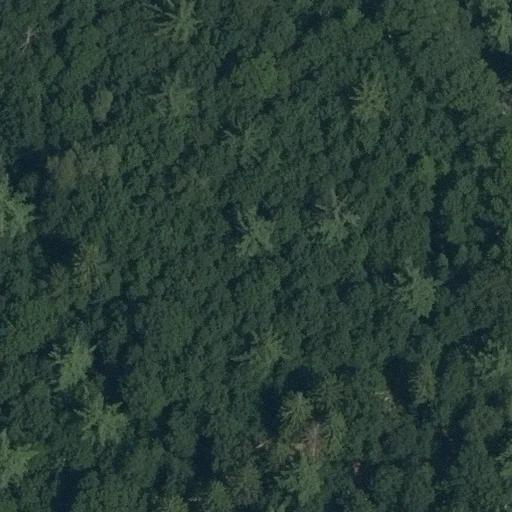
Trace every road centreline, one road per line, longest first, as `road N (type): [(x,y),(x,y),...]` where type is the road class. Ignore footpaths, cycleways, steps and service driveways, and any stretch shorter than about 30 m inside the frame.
road 1 (track): [(0,111),(193,511)]
road 2 (track): [(210,511),(440,390)]
road 3 (primary): [(511,129),(424,0)]
